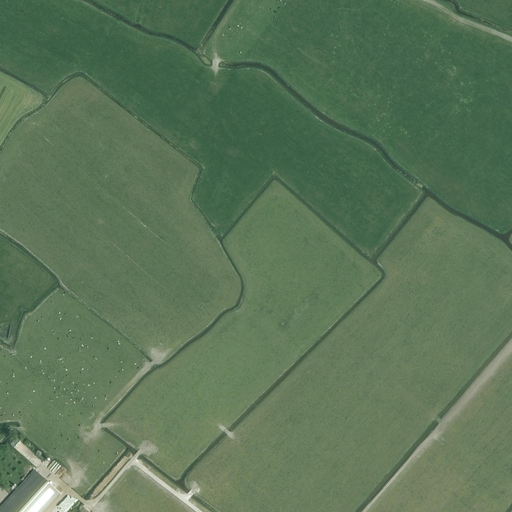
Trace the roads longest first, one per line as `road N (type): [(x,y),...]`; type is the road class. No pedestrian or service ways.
road 1 (track): [(364,511),(511,342)]
road 2 (track): [(39,466),(85,503),(96,501),(140,451)]
